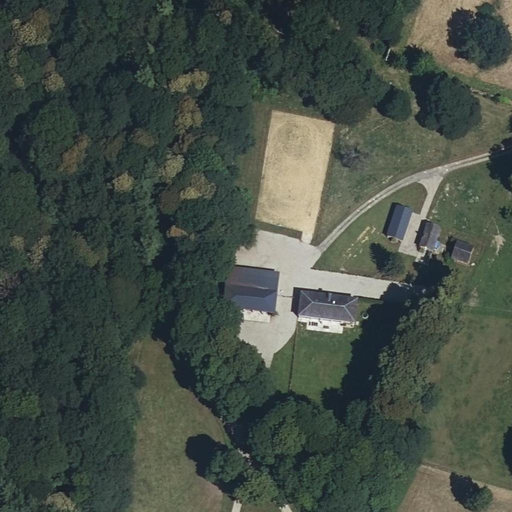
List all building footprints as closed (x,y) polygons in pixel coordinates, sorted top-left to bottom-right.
[(383,238),(398,243),(404,227),(409,212),(394,208),(383,238)] [(404,227),(398,243),(406,246),(412,229),(404,227)] [(424,227),(416,249),(428,253),(436,230),(424,227)] [(455,243),(449,260),(465,266),(470,248),(455,243)] [(226,273),(226,280),(235,281),(234,292),(272,296),(274,277),(226,273)] [(226,280),(222,312),(270,318),(272,296),(234,292),(235,281),(226,280)] [(353,303),(299,297),(297,321),(350,325),(353,303)]
